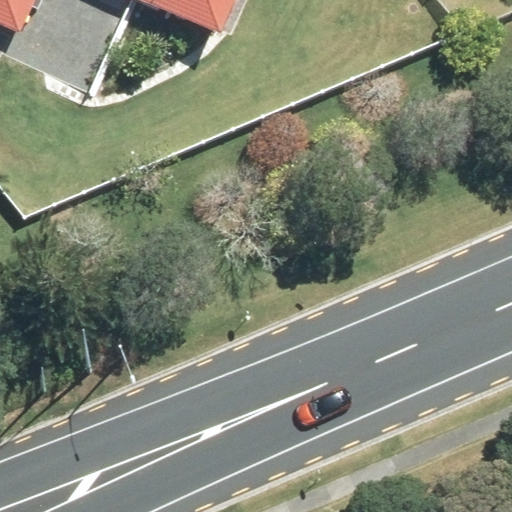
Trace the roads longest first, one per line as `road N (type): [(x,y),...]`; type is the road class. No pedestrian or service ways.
road 1 (secondary): [(0,491),(332,382)]
road 2 (secondary): [(332,382),(81,511)]
road 3 (secondary): [(511,307),(332,382)]
